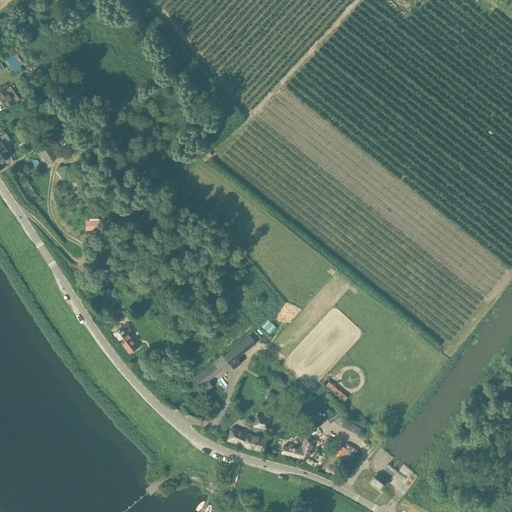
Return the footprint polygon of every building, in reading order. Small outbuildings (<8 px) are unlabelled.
[(8,88),(0,92),(0,100),(6,109),(6,110),(18,102),(14,96),(8,88)] [(0,136),(0,162),(0,163),(10,156),(6,149),(7,148),(9,152),(13,149),(8,141),(10,140),(6,133),(0,136)] [(47,164),(59,157),(58,155),(62,153),(54,140),(38,149),(47,164)] [(67,152),(70,156),(78,151),(75,147),(67,152)] [(61,177),(70,174),(67,165),(59,167),(61,177)] [(87,230),(100,230),(100,219),(87,219),(87,230)] [(102,299),(111,292),(103,282),(95,289),(102,299)] [(112,319),(116,315),(121,321),(127,316),(122,310),(121,311),(118,307),(109,316),(112,319)] [(114,334),(129,354),(138,347),(130,336),(133,333),(128,327),(129,326),(128,324),(123,327),(114,334)] [(248,350),(258,342),(250,333),(240,341),(248,350)] [(222,355),(229,364),(238,358),(230,348),(222,355)] [(208,381),(229,364),(222,355),(193,378),(205,393),(213,387),(208,381)] [(229,364),(233,368),(241,362),(238,358),(229,364)] [(347,397),(329,381),(326,385),(344,401),(347,397)] [(274,403),(278,395),(270,391),(266,399),(274,403)] [(306,433),(327,418),(332,423),(341,416),(336,409),(331,413),(323,402),(309,412),(297,420),(306,433)] [(260,430),(263,431),(264,428),(269,429),(271,418),(257,415),(252,436),(248,435),(230,429),(227,441),(245,447),(263,451),(266,439),(258,437),(260,430)] [(345,420),(341,416),(332,423),(340,429),(355,437),(360,428),(345,420)] [(282,454),(304,459),(305,456),(309,457),(310,453),(312,453),(316,440),(305,437),(302,448),(296,447),(295,449),(284,446),(282,454)] [(341,458),(349,463),(354,455),(357,450),(346,443),(344,447),(343,448),(346,450),(341,458)] [(343,448),(344,447),(339,445),(333,454),(341,458),(346,450),(343,448)] [(380,489),(382,490),(389,483),(376,474),(370,482),(380,489)]
